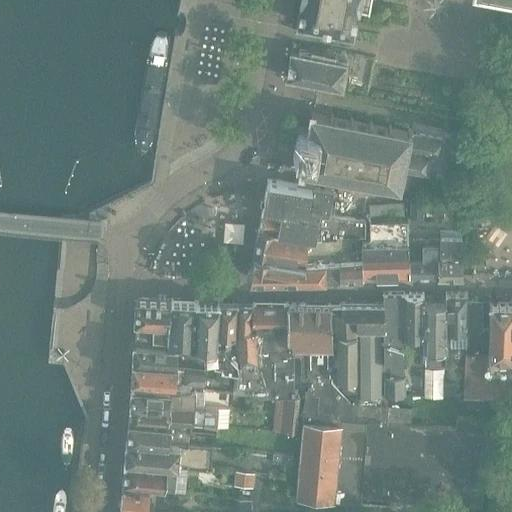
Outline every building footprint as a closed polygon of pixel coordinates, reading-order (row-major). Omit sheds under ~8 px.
[(300,0),(296,21),(297,21),(352,31),(353,29),(357,5),(368,7),(369,0),(300,0)] [(347,61),(291,50),(286,78),(342,88),(347,61)] [(442,156),(445,138),(311,113),(307,133),(302,132),(299,148),(304,149),(300,170),(400,187),(403,170),(428,175),(432,154),(442,156)] [(297,184),(268,179),(263,206),(304,214),(319,215),(325,216),(328,216),(333,190),(312,186),(313,180),(298,177),(297,184)] [(263,206),(258,229),(298,235),(307,237),(323,236),(359,234),(359,219),(328,216),(325,216),(319,215),(304,214),(263,206)] [(424,210),(411,210),(411,222),(423,222),(424,210)] [(361,257),(362,277),(409,277),(408,257),(408,217),(370,217),(370,232),(370,235),(367,237),(361,237),(361,257)] [(318,260),(339,259),(359,257),(359,234),(323,236),(307,237),(298,235),(258,229),(254,254),(306,262),(318,260)] [(438,256),(438,276),(461,276),(462,235),(440,235),(440,238),(440,246),(437,246),(427,250),(440,250),(440,256),(438,256)] [(440,246),(440,238),(422,239),(423,257),(408,257),(409,277),(438,276),(438,256),(440,256),(440,250),(427,250),(437,246),(440,246)] [(306,262),(254,254),(250,275),(253,278),(324,277),(339,277),(339,270),(339,259),(318,260),(306,262)] [(339,270),(339,277),(362,277),(361,257),(359,257),(339,259),(339,270)] [(446,300),(445,362),(466,362),(467,330),(467,326),(468,292),(446,291),(446,300)] [(404,292),(383,292),(383,302),(384,327),(384,393),(384,394),(405,394),(405,376),(405,351),(405,334),(404,292)] [(404,292),(405,334),(423,335),(423,299),(423,292),(404,292)] [(154,326),(153,341),(169,342),(172,299),(139,298),(136,301),(134,320),(136,320),(135,325),(154,326)] [(172,299),(169,342),(190,343),(189,348),(206,353),(209,354),(210,347),(195,344),(197,300),(172,299)] [(424,394),(444,394),(445,384),(445,362),(446,300),(423,299),(423,335),(423,346),(425,346),(424,394)] [(467,330),(466,362),(465,384),(465,394),(507,394),(511,394),(511,390),(511,389),(511,299),(490,299),(490,326),(467,326),(467,330)] [(210,347),(209,354),(233,361),(235,357),(225,348),(226,341),(217,340),(218,332),(220,301),(197,300),(195,344),(210,347)] [(226,333),(226,341),(225,348),(235,357),(238,360),(239,368),(245,369),(236,345),(237,301),(220,301),(218,332),(226,333)] [(236,345),(245,369),(246,374),(252,394),(252,396),(269,395),(266,384),(259,362),(258,357),(256,325),(252,325),(253,301),(237,301),(236,345)] [(276,395),(277,395),(295,395),(295,361),(294,348),(294,345),(293,345),(292,335),(287,335),(287,301),(253,301),(252,325),(256,325),(258,357),(259,362),(266,384),(275,384),(276,395)] [(306,392),(297,477),(296,493),(335,497),(334,502),(360,505),(361,495),(482,507),(491,419),(456,415),(438,414),(438,420),(434,420),(433,425),(410,422),(411,407),(352,402),(349,399),(331,382),(331,374),(333,373),(332,308),(331,302),(287,301),(287,335),(292,335),(293,345),(294,345),(294,348),(307,348),(307,351),(301,351),(301,379),(308,378),(307,392),(306,392)] [(338,378),(342,378),(342,389),(346,392),(357,392),(357,378),(356,327),(357,312),(342,312),(341,302),(331,302),(332,308),(337,308),(336,334),(339,334),(338,378)] [(357,312),(356,327),(360,327),(360,396),(384,394),(384,393),(384,327),(383,302),(341,302),(342,312),(357,312)] [(342,389),(342,378),(338,378),(339,334),(336,334),(337,308),(332,308),(333,373),(331,374),(331,382),(349,399),(349,397),(360,397),(360,396),(360,327),(356,327),(357,378),(357,392),(346,392),(342,389)] [(135,340),(153,341),(154,326),(135,325),(135,340)] [(153,341),(135,340),(134,357),(202,363),(206,363),(206,353),(189,348),(190,343),(169,342),(153,341)] [(134,357),(133,385),(171,387),(202,390),(202,380),(205,380),(205,365),(218,365),(235,368),(239,368),(238,360),(235,357),(233,361),(209,354),(206,353),(206,363),(202,363),(134,357)] [(217,367),(216,381),(232,382),(233,369),(217,367)] [(239,368),(235,368),(233,393),(252,394),(246,374),(245,369),(239,368)] [(131,402),(204,405),(205,391),(202,390),(171,387),(133,385),(131,402)] [(295,395),(277,395),(274,430),(296,431),(299,395),(295,395)] [(479,396),(468,396),(468,407),(479,407),(479,396)] [(130,418),(218,426),(218,425),(228,426),(229,408),(204,406),(204,405),(131,402),(130,418)] [(129,438),(190,444),(190,433),(217,435),(218,426),(130,418),(129,438)] [(168,464),(178,466),(210,469),(212,446),(190,444),(129,438),(127,460),(168,464)] [(292,464),(293,454),(273,452),(273,462),(292,464)] [(124,484),(157,488),(175,489),(178,466),(168,464),(127,460),(124,484)] [(245,470),(243,485),(252,486),(254,471),(245,470)] [(154,511),(157,488),(124,484),(121,509),(151,511),(154,511)]
